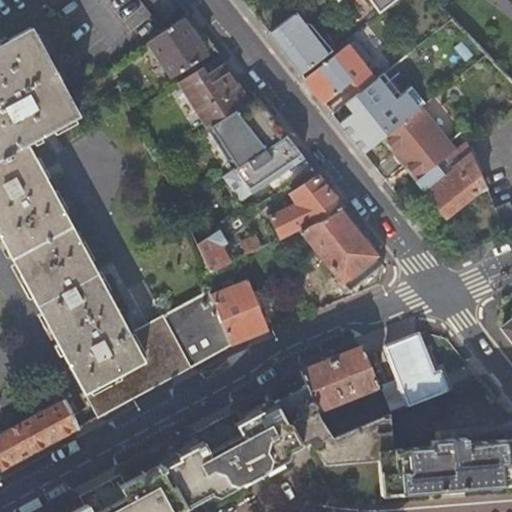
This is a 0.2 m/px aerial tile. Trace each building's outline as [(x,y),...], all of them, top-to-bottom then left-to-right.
[(103,0),(142,48),(148,44),(164,33),(138,0),(103,0)] [(333,0),(337,4),(342,0),(365,0),(378,15),(395,0),(333,0)] [(300,14),(270,38),(301,77),(322,60),(336,49),(333,45),(328,49),(300,14)] [(164,33),(148,44),(171,80),(205,58),(181,22),(164,33)] [(0,159),(27,146),(47,135),(82,117),(35,29),(0,47),(0,159)] [(346,47),(304,81),(323,106),(350,85),(357,95),(374,82),(346,47)] [(216,59),(176,85),(204,130),(247,102),(237,86),(234,87),(222,66),(221,67),(216,59)] [(409,117),(378,79),(374,82),(357,95),(344,105),(351,115),(339,125),(362,155),(382,139),(409,117)] [(214,134),(236,168),(283,135),(259,104),(214,134)] [(403,165),(415,181),(452,152),(418,110),(409,117),(382,139),(393,153),(393,157),(395,161),(398,164),(403,165)] [(236,168),(233,170),(250,195),(268,182),(264,176),(276,168),(280,174),(302,159),(283,135),(236,168)] [(479,192),(485,191),(464,142),(452,152),(415,181),(444,218),(475,193),(479,191),(479,192)] [(0,237),(13,260),(71,229),(40,171),(27,146),(0,159),(0,237)] [(268,218),(279,239),(298,230),(337,211),(341,209),(316,177),(288,196),(295,205),(268,218)] [(504,236),(511,233),(511,212),(509,206),(494,212),(504,236)] [(374,257),(337,211),(298,230),(341,284),(374,257)] [(71,229),(13,260),(38,306),(97,276),(71,229)] [(217,232),(195,246),(208,274),(228,264),(219,247),(224,244),(217,232)] [(239,242),(245,256),(260,248),(254,235),(239,242)] [(97,276),(38,306),(96,419),(136,399),(124,377),(146,364),(130,335),(125,325),(101,283),(97,276)] [(209,295),(230,347),(236,344),(267,332),(246,281),(209,295)] [(130,335),(146,364),(124,377),(136,399),(184,372),(230,347),(209,295),(208,293),(165,316),(130,335)] [(511,322),(503,329),(511,340),(511,322)] [(385,390),(394,414),(447,392),(436,364),(430,366),(418,336),(386,349),(400,384),(385,390)] [(377,388),(362,347),(300,371),(303,378),(315,413),(377,388)] [(289,423),(302,447),(310,443),(322,467),(350,465),(377,462),(377,452),(396,451),(393,414),(388,416),(331,439),(315,413),(300,387),(273,402),(285,423),(289,423)] [(53,399),(56,404),(63,400),(60,396),(53,399)] [(0,470),(29,455),(75,430),(63,400),(56,404),(47,408),(34,415),(22,422),(6,430),(0,433),(0,470)] [(176,488),(188,508),(212,495),(218,497),(253,478),(288,460),(289,452),(302,447),(289,423),(285,423),(273,402),(241,421),(236,411),(195,433),(199,442),(159,464),(170,486),(176,488)] [(377,462),(380,497),(452,492),(511,487),(511,441),(475,445),(475,439),(430,443),(431,448),(396,451),(377,452),(377,462)] [(179,511),(188,508),(176,488),(170,486),(159,464),(125,482),(120,474),(80,496),(84,505),(71,511),(179,511)]
